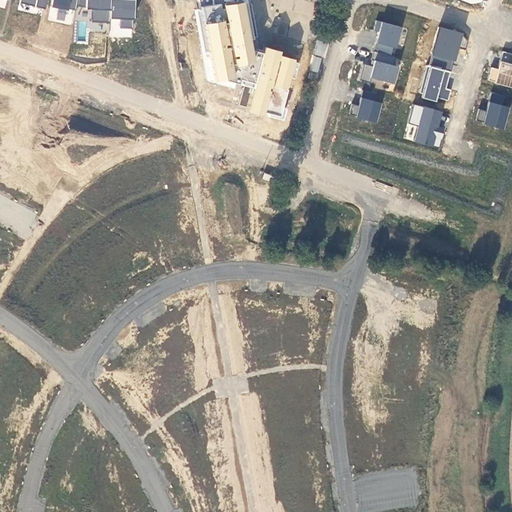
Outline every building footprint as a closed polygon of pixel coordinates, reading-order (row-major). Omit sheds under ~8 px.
[(19,0),(19,3),(43,8),(45,0),(19,0)] [(66,14),(67,9),(75,10),(76,6),(76,0),(51,0),(50,7),(57,8),(56,12),(66,14)] [(76,0),(76,6),(85,7),(85,8),(92,9),(91,22),(109,23),(109,18),(109,0),(76,0)] [(134,0),(109,0),(109,18),(119,18),(119,28),(132,28),(132,19),(133,19),(134,0)] [(239,0),(197,0),(211,76),(252,87),(245,111),(261,115),(262,111),(277,116),(293,58),(292,58),(292,59),(277,55),(279,50),(278,50),(278,51),(263,47),(263,46),(261,52),(249,49),(239,0)] [(392,47),(394,47),(400,26),(376,20),(373,30),(378,31),(373,50),(390,55),(392,47)] [(465,49),(462,48),(465,38),(460,33),(438,27),(431,53),(438,55),(435,66),(428,65),(450,71),(456,47),(465,49)] [(323,56),(327,43),(318,40),(314,53),(323,56)] [(363,63),(359,80),(369,82),(370,77),(392,83),(397,66),(393,65),(395,56),(390,55),(373,50),(370,59),(373,60),(372,65),(369,65),(363,63)] [(431,53),(428,65),(435,66),(438,55),(431,53)] [(313,55),(309,70),(318,72),(321,58),(313,55)] [(511,64),(501,61),(496,83),(511,87),(511,64)] [(419,92),(447,100),(450,89),(445,88),(450,71),(428,65),(426,65),(419,92)] [(383,104),(362,99),(357,118),(378,123),(383,104)] [(511,108),(490,102),(484,124),(504,130),(511,108)] [(440,111),(413,103),(407,123),(417,126),(413,140),(412,141),(438,147),(441,138),(436,136),(439,127),(442,127),(436,125),(435,125),(439,111),(440,111)] [(264,173),(262,178),(271,181),(273,176),(264,173)]
